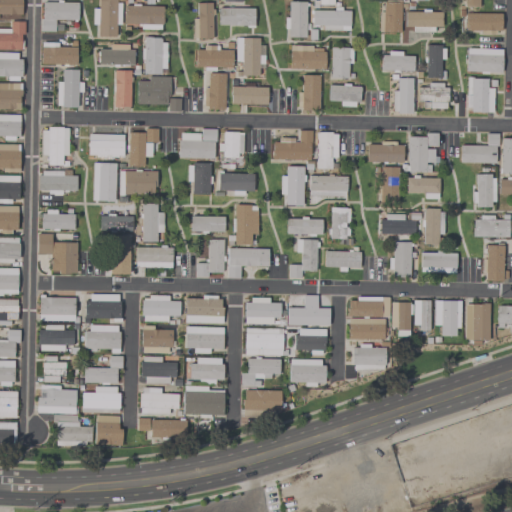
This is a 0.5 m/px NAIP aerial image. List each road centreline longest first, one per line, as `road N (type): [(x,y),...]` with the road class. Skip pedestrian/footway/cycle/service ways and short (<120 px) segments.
road 1 (secondary): [(0,498),(100,497),(220,479),(511,384)]
road 2 (secondary): [(511,364),(215,460),(41,481)]
road 3 (residential): [(29,284),(511,292)]
road 4 (residential): [(32,120),(511,126)]
road 5 (residential): [(32,432),(26,418),(34,0)]
road 6 (residential): [(127,423),(129,285)]
road 7 (residential): [(232,423),(234,287)]
